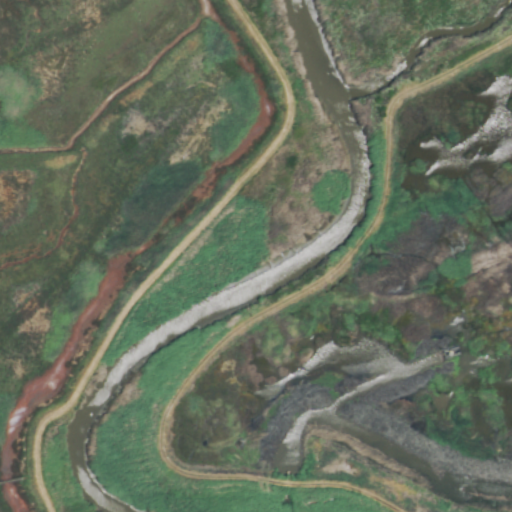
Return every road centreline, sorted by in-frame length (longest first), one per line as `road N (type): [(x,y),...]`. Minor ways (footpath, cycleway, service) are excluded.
road 1 (residential): [(398,511),(321,483),(212,476),(175,448),(176,409),(205,367),(350,263),(385,205),(393,120),(403,99),(511,45)]
road 2 (track): [(49,511),(36,478),(35,434),(43,420),(69,402),(137,290),(286,122),(281,82),(229,0)]
